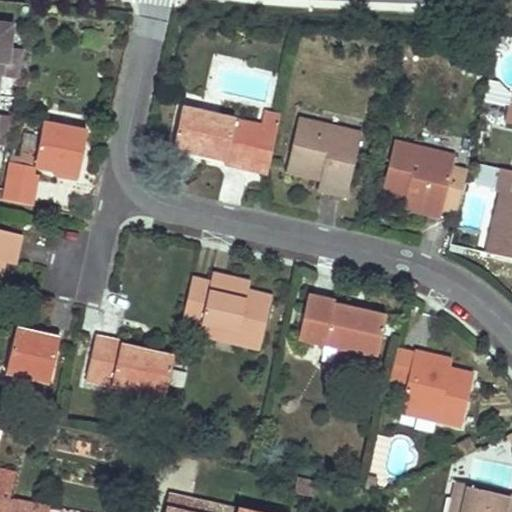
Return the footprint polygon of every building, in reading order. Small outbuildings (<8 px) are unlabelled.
[(4,26),(0,25),(0,143),(1,143),(4,144),(7,114),(0,112),(0,76),(15,78),(19,49),(13,48),(1,46),(4,26)] [(260,126),(180,109),(172,149),(205,157),(224,161),(224,165),(250,170),(252,160),(269,164),(277,130),(260,126)] [(280,117),(263,113),(260,126),(277,130),(280,117)] [(362,134),(298,120),(285,172),(319,181),(317,191),(331,193),(346,196),(362,134)] [(86,132),(41,123),(39,137),(34,161),(33,167),(62,173),(61,177),(69,179),(77,181),(86,132)] [(23,134),(19,158),(34,161),(39,137),(23,134)] [(456,215),(466,173),(452,170),(455,157),(393,142),(380,194),(412,202),(410,211),(425,214),(440,218),(442,211),(456,215)] [(19,158),(10,156),(8,162),(33,167),(34,161),(19,158)] [(269,164),(252,160),(250,170),(267,174),(269,164)] [(33,167),(8,162),(1,198),(31,204),(37,175),(32,174),(33,167)] [(474,185),(494,190),(499,169),(479,164),(474,185)] [(511,191),(511,170),(502,169),(498,190),(501,191),(502,189),(511,191)] [(511,257),(511,191),(502,189),(501,191),(487,252),(511,257)] [(21,234),(0,229),(0,285),(6,262),(14,264),(21,234)] [(212,282),(203,321),(202,325),(238,332),(235,344),(262,350),(274,298),(241,291),(244,281),(231,278),(214,274),(212,282)] [(183,317),(203,321),(212,282),(192,278),(183,317)] [(299,337),(325,344),(335,305),(335,302),(309,296),(299,337)] [(368,314),(335,305),(325,344),(321,363),(372,375),(376,357),(377,357),(387,318),(368,314)] [(235,344),(238,332),(202,325),(200,336),(235,344)] [(44,337),(16,329),(5,373),(49,384),(60,337),(45,333),(44,337)] [(86,382),(113,388),(122,347),(122,344),(95,338),(86,382)] [(173,359),(122,347),(113,388),(164,399),(173,359)] [(407,385),(414,352),(396,348),(389,381),(407,385)] [(444,358),(415,350),(414,352),(407,385),(403,402),(438,411),(436,421),(461,428),(474,375),(458,371),(442,367),(444,358)] [(438,411),(403,402),(400,413),(436,421),(438,411)] [(454,446),(459,459),(475,452),(469,439),(454,446)] [(460,511),(467,484),(451,480),(443,511),(460,511)] [(511,511),(511,494),(467,484),(460,511),(511,511)] [(165,507),(187,511),(236,511),(237,509),(168,494),(165,507)] [(12,511),(14,507),(0,503),(0,511),(12,511)]
